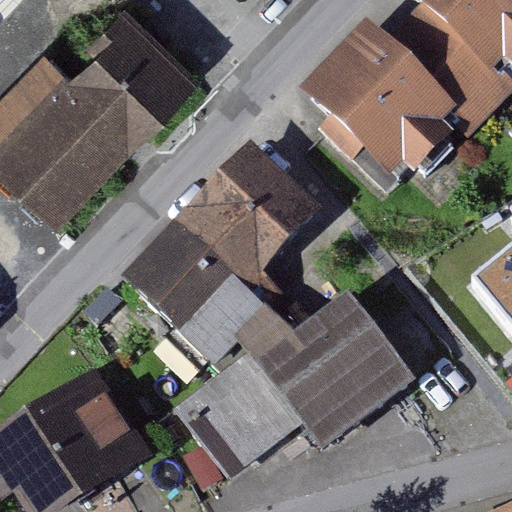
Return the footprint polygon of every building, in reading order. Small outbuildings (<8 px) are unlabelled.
[(0,0),(0,25),(22,0),(0,0)] [(361,33),(293,100),(380,187),(511,55),(511,0),(404,0),(409,5),(418,14),(400,31),(380,51),(371,43),(361,33)] [(0,161),(13,175),(52,213),(190,77),(120,7),(57,69),(40,52),(0,91),(0,161)] [(140,264),(121,284),(211,370),(231,348),(261,317),(278,300),(256,280),(312,221),(243,156),(140,264)] [(511,261),(476,290),(511,334),(511,261)] [(261,317),(231,348),(242,364),(294,435),(313,457),(354,425),(404,388),(341,310),(289,352),(261,317)] [(294,435),(242,364),(172,415),(224,486),(241,474),(294,435)] [(87,383),(0,438),(0,495),(6,492),(18,511),(59,511),(67,508),(124,471),(138,462),(87,383)]
